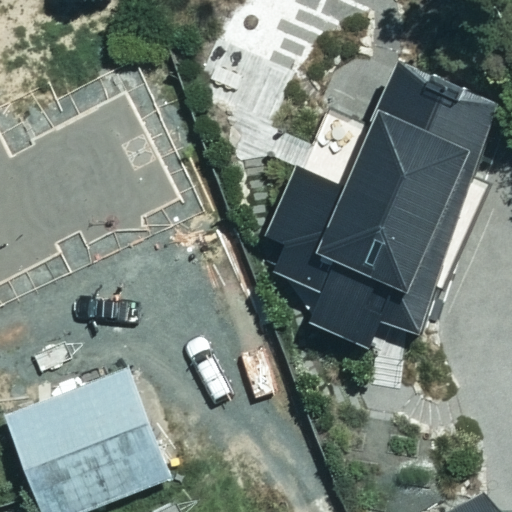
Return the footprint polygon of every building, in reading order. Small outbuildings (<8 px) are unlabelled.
[(296,274),(293,283),(346,305),(332,334),(391,360),(406,333),(444,347),(511,149),(511,111),(421,73),(391,145),(407,152),(381,204),(319,177),(284,245),(298,252),(287,271),(296,274)] [(16,127),(0,133),(0,319),(41,305),(204,245),(158,120),(31,166),(16,127)] [(0,368),(18,419),(74,399),(41,305),(0,319),(0,368)] [(50,511),(108,511),(186,484),(146,373),(74,399),(18,419),(50,511)] [(507,511),(495,497),(469,511),(507,511)]
